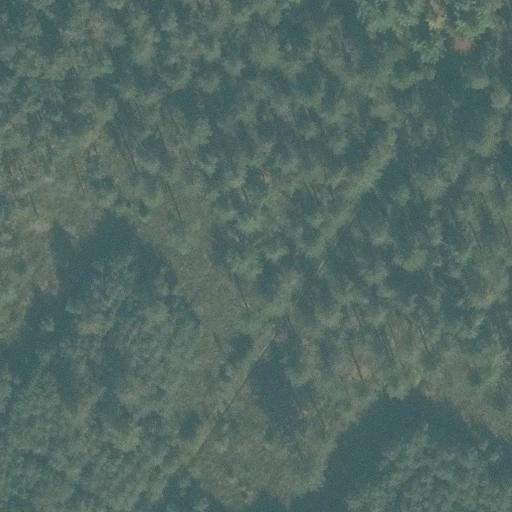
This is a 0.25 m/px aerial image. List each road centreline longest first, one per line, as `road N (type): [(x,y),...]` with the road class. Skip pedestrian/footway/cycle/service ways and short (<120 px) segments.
road 1 (track): [(153,511),(499,0)]
road 2 (track): [(454,66),(353,0)]
